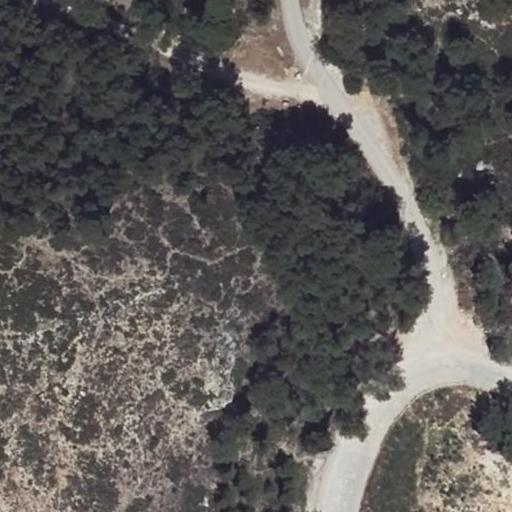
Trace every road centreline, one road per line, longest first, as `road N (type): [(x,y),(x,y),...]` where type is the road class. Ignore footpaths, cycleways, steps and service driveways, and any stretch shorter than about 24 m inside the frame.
road 1 (unclassified): [(344,511),(367,431),(391,399),(451,369),(431,242),(367,142),(304,0)]
road 2 (track): [(9,0),(200,88),(355,113)]
